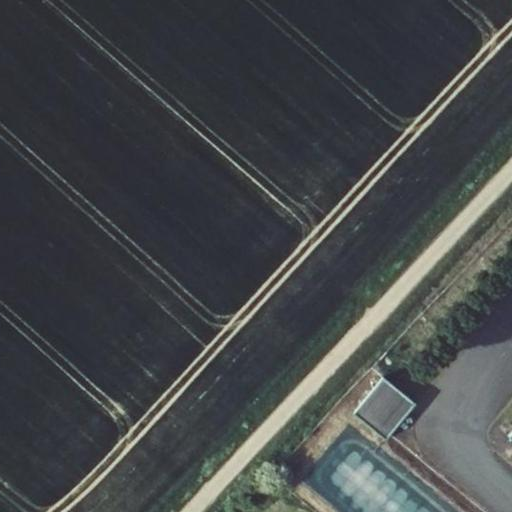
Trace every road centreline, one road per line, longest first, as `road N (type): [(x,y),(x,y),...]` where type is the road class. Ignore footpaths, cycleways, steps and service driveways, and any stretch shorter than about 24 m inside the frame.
road 1 (unclassified): [(192,511),(511,173)]
road 2 (unknown): [(511,493),(477,447),(463,412),(465,387),(511,321)]
